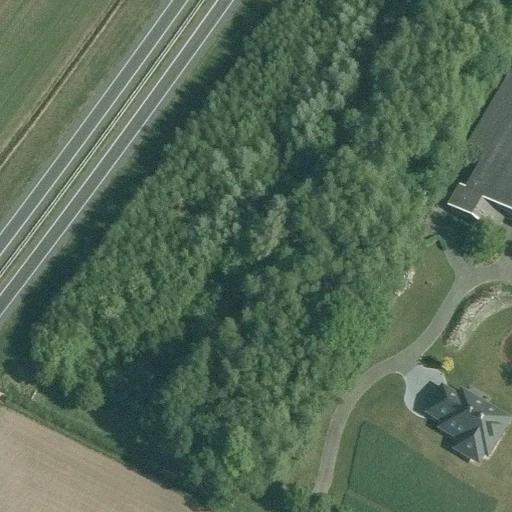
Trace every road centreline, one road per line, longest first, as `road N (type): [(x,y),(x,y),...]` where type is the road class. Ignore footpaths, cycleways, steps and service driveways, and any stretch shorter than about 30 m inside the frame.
road 1 (trunk): [(0,314),(227,0)]
road 2 (trunk): [(181,0),(0,250)]
road 3 (track): [(40,398),(268,511)]
